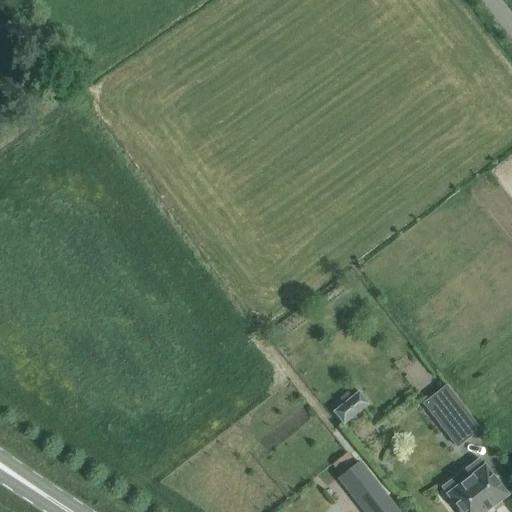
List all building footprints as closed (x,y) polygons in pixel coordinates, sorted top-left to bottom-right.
[(464,441),(478,430),(445,387),(422,404),(440,428),(449,421),(464,441)] [(344,403),(332,412),(343,425),(355,415),(344,403)] [(347,452),(332,464),(338,472),(338,473),(345,467),(354,461),(347,452)] [(465,469),(470,476),(445,495),(458,511),(486,511),(507,496),(484,465),(483,466),(478,460),(465,469)] [(369,475),(349,491),(364,511),(398,511),(386,497),(369,475)]
